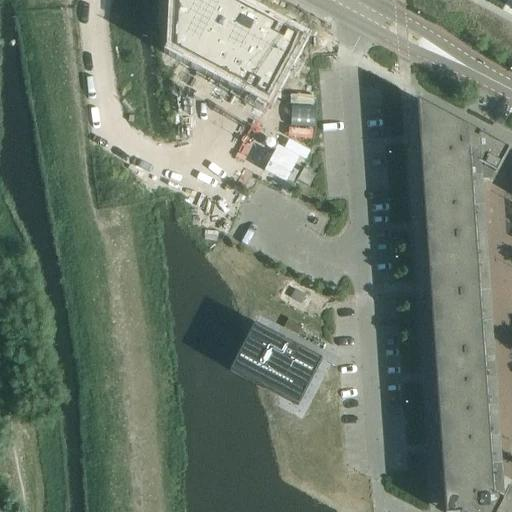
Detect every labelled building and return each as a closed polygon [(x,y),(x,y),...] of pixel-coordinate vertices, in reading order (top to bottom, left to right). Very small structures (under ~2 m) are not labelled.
[(225,0),(175,0),(173,49),(266,99),(298,38),(225,0)] [(479,135),(416,101),(444,502),(444,511),(511,511),(511,490),(508,489),(501,502),(494,498),(483,347),(472,181),(472,180),(480,180),(481,180),(491,179),(491,180),(492,180),(507,152),(489,142),(488,142),(479,138),(479,135)] [(309,187),(315,175),(304,169),(297,181),(309,187)] [(306,296),(295,290),(291,298),(301,304),(306,296)] [(322,360),(255,325),(247,340),(230,371),(258,385),(298,406),(322,360)]
